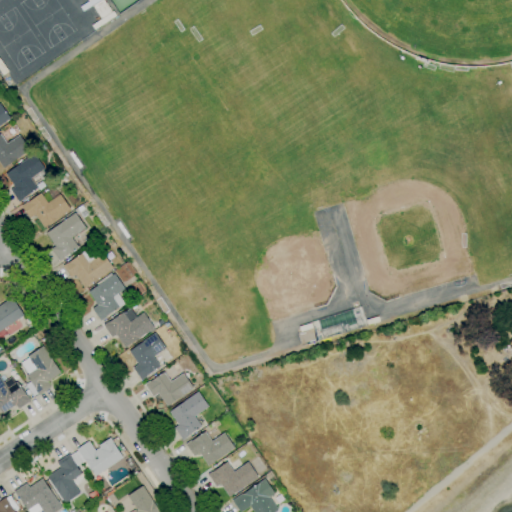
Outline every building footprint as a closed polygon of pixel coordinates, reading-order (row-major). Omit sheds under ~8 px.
[(0,126),(0,105),(10,119),(0,126)] [(4,169),(0,163),(0,134),(7,143),(19,135),(30,151),(4,169)] [(18,202),(10,190),(14,187),(5,174),(34,154),(45,169),(31,179),(36,186),(42,181),(46,186),(39,190),(38,188),(18,202)] [(44,228),(35,215),(29,218),(21,206),(27,202),(27,203),(40,193),(42,196),(45,194),(43,192),(50,188),(52,190),(54,188),(59,195),(59,194),(70,209),(44,228)] [(60,261),(51,249),(55,246),(46,233),(74,213),(85,228),(71,238),(78,247),(63,258),(64,259),(60,261)] [(84,288),(75,275),(71,278),(63,266),(67,263),(81,253),(94,244),(101,254),(103,253),(113,268),(98,278),(98,279),(84,288)] [(109,260),(105,255),(110,251),(114,257),(109,260)] [(100,321),(92,308),(97,305),(88,292),(97,286),(96,283),(111,273),(112,275),(114,273),(125,289),(118,293),(125,303),(106,316),(106,317),(100,321)] [(0,339),(0,305),(12,297),(24,315),(8,326),(11,330),(7,333),(8,334),(0,339)] [(318,342),(311,322),(361,306),(367,326),(318,342)] [(124,348),(116,335),(111,338),(103,325),(108,322),(123,312),(123,313),(130,308),(136,317),(144,312),(154,328),(153,328),(154,330),(150,333),(149,332),(140,338),(139,338),(124,348)] [(141,380),(132,368),(138,364),(129,351),(142,342),(155,333),(165,348),(153,357),(160,366),(146,376),(146,377),(141,380)] [(33,396),(31,393),(27,396),(24,392),(28,389),(26,385),(30,382),(26,376),(28,374),(21,363),(28,358),(27,356),(43,346),(51,359),(61,373),(48,382),(51,387),(38,395),(37,394),(33,396)] [(167,407),(158,393),(153,397),(144,385),(150,381),(164,372),(170,382),(183,373),(193,389),(181,397),(180,397),(167,407)] [(2,414),(0,411),(0,377),(3,383),(11,377),(15,383),(17,382),(27,396),(28,396),(31,401),(18,409),(15,405),(2,414)] [(182,440),(174,428),(178,425),(169,412),(198,392),(208,406),(194,416),(201,427),(186,437),(182,440)] [(207,466),(199,453),(193,457),(185,444),(191,440),(191,441),(205,432),(211,441),(224,433),(234,448),(222,457),(222,456),(207,466)] [(95,476),(83,459),(77,449),(88,441),(95,451),(99,447),(98,446),(110,438),(123,458),(95,476)] [(64,503),(56,491),(47,477),(60,468),(57,463),(69,455),(69,456),(74,453),(81,464),(76,467),(81,474),(80,474),(85,481),(76,487),(80,493),(64,503)] [(229,497),(220,484),(216,487),(207,475),(212,472),(227,462),(234,472),(247,462),(258,477),(244,487),(229,497)] [(55,511),(41,511),(39,511),(28,511),(27,510),(18,496),(17,497),(14,492),(26,483),(29,487),(41,479),(61,508),(55,511)] [(273,511),(252,511),(249,507),(241,511),(239,511),(232,501),(242,494),(264,479),(274,494),(269,497),(278,509),(273,511)] [(135,511),(137,511),(127,496),(142,486),(152,501),(159,511),(135,511)] [(0,511),(0,500),(5,497),(6,498),(10,496),(18,509),(14,511),(0,511)] [(20,511),(14,502),(16,501),(22,510),(20,511)]
